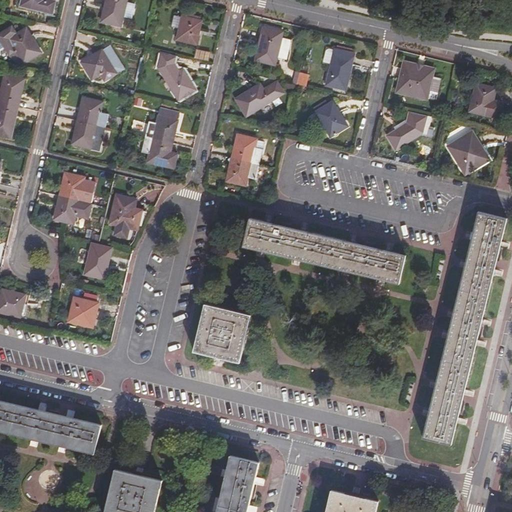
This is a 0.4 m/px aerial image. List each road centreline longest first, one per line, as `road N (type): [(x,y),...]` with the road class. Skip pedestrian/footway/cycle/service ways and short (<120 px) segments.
road 1 (residential): [(360,169),(304,155),(294,159),(292,192),(435,225),(468,195)]
road 2 (residential): [(118,367),(157,367),(187,241),(193,209),(190,198),(181,198),(168,204),(145,248)]
road 3 (residential): [(76,0),(19,241)]
road 4 (residential): [(109,401),(299,447)]
road 5 (residential): [(238,0),(193,185)]
road 6 (residential): [(299,447),(482,489)]
road 7 (residential): [(393,31),(360,169)]
road 8 (tertiary): [(393,31),(257,0)]
road 9 (residential): [(145,248),(118,367)]
